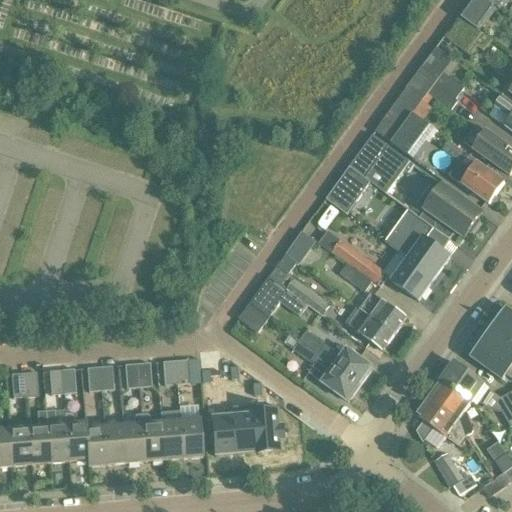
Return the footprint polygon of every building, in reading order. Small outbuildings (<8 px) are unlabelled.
[(498,14),(478,0),(472,0),(459,19),(479,33),(487,24),(490,26),(498,14)] [(510,0),(482,0),(501,14),(511,0),(510,0)] [(495,47),(458,20),(436,50),(453,62),(459,67),(461,64),(464,66),(477,48),(488,56),(495,47)] [(373,134),(391,147),(413,117),(423,104),(428,96),(436,86),(444,75),(453,62),(436,50),(373,134)] [(444,75),(436,86),(456,101),(465,90),(444,75)] [(436,86),(428,96),(451,113),(459,103),(456,101),(436,86)] [(511,134),(511,106),(502,99),(496,109),(511,120),(504,129),(511,134)] [(413,117),(391,147),(412,162),(418,165),(439,136),(422,124),(413,117)] [(511,151),(476,126),(470,135),(481,143),(474,152),(510,178),(511,174),(511,151)] [(412,162),(391,147),(373,134),(350,169),(370,184),(386,196),(412,162)] [(442,150),(457,161),(463,153),(448,142),(442,150)] [(505,185),(479,167),(471,178),(457,168),(449,179),(463,189),(464,188),(489,206),(505,185)] [(370,184),(350,169),(327,201),(347,216),(370,184)] [(443,188),(424,214),(463,242),(469,234),(471,236),(479,224),(477,222),(482,216),(443,188)] [(398,254),(408,261),(435,281),(451,259),(428,243),(436,232),(408,212),(385,244),(398,254)] [(381,290),(389,279),(393,282),(408,261),(398,254),(384,274),(341,243),(328,233),(318,246),(332,256),(332,255),(381,290)] [(276,269),(277,270),(288,277),(297,265),(285,257),(276,269)] [(372,285),(337,260),(334,264),(344,271),(340,277),(365,295),(372,285)] [(418,303),(435,281),(408,261),(393,282),(392,284),(409,296),(418,303)] [(294,281),(288,277),(277,270),(276,269),(269,280),(286,292),(294,281)] [(254,300),(250,306),(270,320),(289,294),(286,292),(269,280),(254,300)] [(294,281),(286,292),(289,294),(323,320),(331,308),(294,281)] [(372,295),(366,304),(360,311),(395,336),(406,321),(372,295)] [(239,322),(240,323),(258,336),(270,320),(250,306),(239,322)] [(357,310),(346,326),(348,328),(383,353),(395,336),(360,311),(359,311),(357,310)] [(496,378),(500,372),(506,377),(510,372),(508,370),(509,369),(511,369),(511,314),(506,311),(494,326),(488,322),(465,355),(496,378)] [(306,335),(301,343),(360,387),(368,377),(366,376),(371,369),(347,352),(341,360),(323,347),(323,348),(320,346),(319,345),(319,342),(308,335),(306,335)] [(308,375),(346,403),(351,396),(353,397),(360,387),(305,346),(298,356),(314,367),(308,375)] [(187,363),(175,364),(177,387),(189,386),(187,363)] [(175,364),(162,365),(164,388),(177,387),(175,364)] [(499,414),(501,413),(497,406),(501,400),(496,396),(494,395),(492,397),(491,396),(493,393),(454,365),(441,383),(472,405),(474,402),(484,409),(483,411),(499,414)] [(149,366),(137,367),(139,390),(151,389),(149,366)] [(137,367),(124,368),(126,391),(139,390),(137,367)] [(111,369),(99,370),(101,394),(114,393),(111,369)] [(239,381),(238,369),(230,370),(231,382),(239,381)] [(511,369),(509,369),(508,370),(510,372),(506,377),(500,372),(496,378),(504,383),(507,379),(511,382),(511,369)] [(99,370),(86,371),(89,395),(101,394),(99,370)] [(74,372),(61,373),(63,397),(76,396),(74,372)] [(63,397),(61,373),(49,374),(51,398),(63,397)] [(210,385),(209,373),(201,374),(202,386),(210,385)] [(38,399),(36,375),(23,376),(25,400),(38,399)] [(23,376),(11,377),(13,401),(25,400),(23,376)] [(429,400),(460,422),(466,438),(472,436),(473,433),(467,416),(467,415),(465,415),(472,405),(441,383),(429,400)] [(253,386),(254,398),(263,398),(262,386),(253,386)] [(511,430),(511,429),(511,394),(501,400),(497,406),(501,413),(511,430)] [(459,448),(466,438),(460,422),(429,400),(416,418),(423,424),(416,433),(423,445),(433,431),(446,440),(446,439),(459,448)] [(181,423),(179,424),(182,462),(202,460),(198,407),(179,409),(181,423)] [(234,409),(238,456),(258,455),(258,456),(259,456),(255,407),(234,409)] [(256,407),(255,407),(259,456),(281,454),(280,443),(285,443),(284,429),(279,429),(278,409),(256,410),(256,407)] [(238,456),(234,409),(232,409),(233,418),(212,420),(215,458),(238,456)] [(46,427),(49,466),(68,465),(65,425),(65,417),(64,414),(54,415),(54,413),(45,414),(46,427)] [(31,468),(49,466),(46,427),(45,414),(37,415),(39,428),(27,429),(31,468)] [(68,465),(87,463),(88,463),(85,424),(73,425),(73,419),(70,416),(65,417),(65,425),(68,465)] [(148,417),(146,416),(141,417),(144,465),(163,463),(160,425),(150,426),(149,419),(148,417)] [(135,419),(134,421),(134,427),(122,428),(125,466),(144,465),(141,417),(136,417),(135,419)] [(86,431),(86,424),(85,424),(88,463),(87,463),(87,469),(106,468),(103,430),(86,431)] [(163,463),(182,462),(179,424),(160,425),(163,463)] [(106,468),(125,466),(122,428),(103,430),(106,468)] [(27,429),(8,430),(12,469),(31,468),(27,429)] [(8,430),(0,430),(0,470),(12,469),(8,430)] [(464,482),(451,463),(447,456),(436,463),(460,499),(477,488),(470,478),(464,482)] [(511,471),(511,463),(507,456),(495,464),(504,477),(511,471)] [(511,471),(504,477),(484,492),(490,500),(508,488),(508,487),(511,483),(511,471)]
